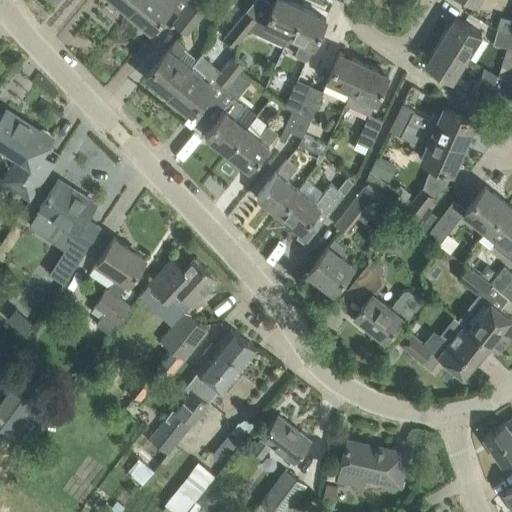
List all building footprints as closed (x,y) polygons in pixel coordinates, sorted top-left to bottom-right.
[(115,0),(129,11),(138,0),(115,0)] [(138,0),(129,11),(151,30),(175,0),(138,0)] [(284,45),(288,36),(301,7),(285,0),(275,0),(271,9),(266,7),(260,21),(243,13),(223,37),(234,47),(249,30),(255,32),(284,45)] [(173,23),(185,34),(204,11),(192,1),(173,23)] [(301,7),(288,36),(300,41),(294,54),(307,60),(326,18),(301,7)] [(454,16),(439,40),(466,57),(481,33),(454,16)] [(511,18),(502,16),(498,29),(509,33),(511,21),(511,18)] [(498,29),(494,43),(507,47),(511,48),(511,21),(509,33),(498,29)] [(146,75),(168,94),(169,94),(191,67),(190,67),(177,56),(184,46),(176,40),(168,49),(159,60),(146,75)] [(466,57),(439,40),(425,63),(452,80),(466,57)] [(351,92),(364,63),(339,52),(326,81),(328,81),(350,91),(351,92)] [(169,94),(168,94),(164,98),(186,116),(190,111),(191,112),(218,79),(227,87),(239,73),(246,65),(235,55),(221,71),(201,54),(190,67),(191,67),(169,94)] [(388,74),(364,63),(351,92),(350,91),(345,104),(369,114),(370,114),(388,74)] [(476,96),(490,100),(496,81),(497,75),(484,67),(481,76),(476,96)] [(284,106),(284,107),(292,111),(298,113),(310,85),(297,79),(284,106)] [(310,85),(298,113),(310,119),(323,91),(310,85)] [(205,134),(227,152),(247,127),(235,118),(244,105),(234,98),(225,110),(224,109),(205,134)] [(401,135),(401,136),(408,122),(407,121),(414,108),(402,103),(389,130),(401,135)] [(431,116),(425,129),(427,130),(427,131),(463,147),(474,120),(443,107),(438,119),(431,116)] [(6,109),(0,117),(0,144),(16,155),(0,180),(29,200),(54,162),(42,154),(50,142),(38,134),(40,131),(6,109)] [(292,111),(279,139),(285,141),(289,131),(298,113),(292,111)] [(298,113),(289,131),(302,137),(304,134),(310,119),(298,113)] [(357,141),(370,147),(382,120),(370,114),(369,114),(357,141)] [(417,144),(418,143),(426,147),(421,158),(452,172),(463,147),(432,133),(427,131),(427,130),(408,122),(401,136),(409,140),(409,142),(410,142),(411,144),(412,145),(413,145),(415,145),(417,144)] [(247,127),(227,152),(249,169),(269,144),(268,144),(278,132),(268,124),(258,136),(247,127)] [(302,137),(299,144),(323,155),(327,144),(304,134),(302,137)] [(391,162),(377,155),(370,170),(384,177),(391,162)] [(256,196),(279,214),(299,189),(287,179),(296,167),(286,159),(277,171),(276,171),(256,196)] [(310,197),(299,189),(279,214),(301,231),(309,220),(318,226),(344,193),(353,182),(347,176),(338,189),(331,183),(316,202),(310,197)] [(45,199),(39,207),(52,215),(42,231),(65,246),(48,272),(64,283),(85,251),(89,244),(100,227),(86,218),(95,203),(79,192),(76,195),(56,182),(45,199)] [(334,222),(345,231),(374,194),(363,185),(334,222)] [(486,228),(487,229),(507,204),(484,186),(461,215),(470,222),(473,218),(486,228)] [(401,215),(412,223),(431,198),(421,190),(401,215)] [(391,205),(400,212),(408,203),(399,196),(391,205)] [(493,244),(511,259),(511,207),(507,204),(487,229),(498,238),(493,244)] [(427,233),(440,243),(452,227),(440,217),(427,233)] [(113,236),(96,262),(117,275),(107,290),(106,289),(95,304),(105,310),(96,324),(110,333),(117,322),(129,304),(118,297),(145,258),(113,236)] [(346,248),(345,247),(334,238),(308,271),(333,291),(353,265),(340,255),(346,248)] [(149,282),(167,299),(177,289),(192,302),(215,278),(193,258),(183,270),(171,259),(149,282)] [(409,289),(404,290),(392,304),(375,290),(384,278),(367,264),(352,283),(369,297),(365,303),(363,302),(361,304),(362,305),(355,315),(384,338),(401,317),(406,322),(423,301),(409,289)] [(490,282),(502,291),(511,279),(511,270),(505,264),(490,282)] [(484,296),(492,285),(466,266),(457,278),(478,293),(482,297),(484,296)] [(511,279),(502,291),(509,296),(511,298),(511,279)] [(9,319),(23,325),(32,306),(18,299),(9,319)] [(511,318),(490,300),(468,327),(488,344),(497,351),(511,333),(511,318)] [(160,340),(172,350),(195,320),(183,311),(171,327),(160,340)] [(161,364),(173,373),(195,345),(208,330),(195,320),(172,350),(161,364)] [(481,353),(488,344),(468,327),(462,322),(445,343),(434,333),(429,334),(423,342),(408,330),(398,342),(422,362),(431,350),(462,376),(481,353)] [(212,340),(202,353),(207,358),(209,355),(213,358),(216,355),(227,363),(232,357),(242,365),(244,362),(256,346),(232,327),(219,343),(218,345),(212,340)] [(188,391),(174,409),(191,422),(219,387),(222,390),(242,365),(232,357),(227,363),(216,355),(213,358),(209,355),(207,358),(197,371),(184,387),(188,391)] [(128,389),(141,399),(157,379),(145,369),(128,389)] [(0,405),(0,436),(4,440),(41,391),(22,377),(0,405)] [(164,418),(149,438),(167,452),(191,422),(174,409),(173,408),(164,418)] [(261,436),(252,449),(261,456),(271,444),(293,460),(310,438),(278,414),(261,436)] [(511,417),(483,437),(502,463),(511,456),(511,434),(511,433),(511,432),(511,417)] [(221,442),(219,444),(231,453),(242,440),(230,431),(221,442)] [(338,480),(364,486),(366,478),(400,486),(407,452),(347,439),(338,480)] [(140,455),(129,470),(145,483),(157,467),(140,455)] [(196,464),(165,502),(168,504),(176,511),(183,511),(194,499),(212,477),(196,464)] [(283,511),(305,484),(285,469),(254,511),(255,511),(283,511)] [(506,493),(502,496),(510,508),(511,506),(511,486),(505,491),(506,493)]
